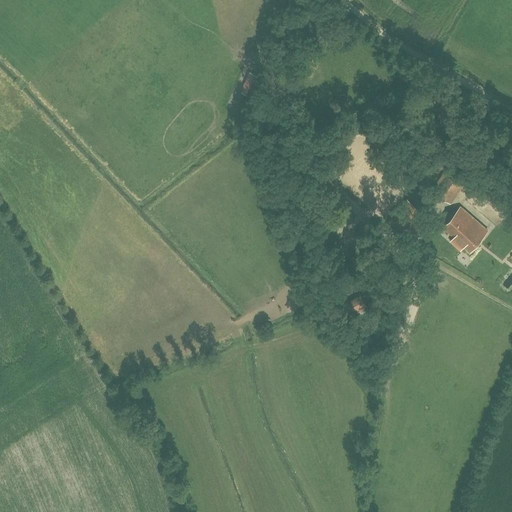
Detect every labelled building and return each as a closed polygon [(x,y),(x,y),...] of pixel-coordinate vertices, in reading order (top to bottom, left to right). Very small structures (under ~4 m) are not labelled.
[(252,95),(260,77),(253,74),(245,92),(252,95)] [(405,170),(408,173),(415,166),(414,166),(415,166),(417,163),(413,159),(403,168),(405,170)] [(463,181),(448,170),(445,174),(461,185),(463,181)] [(444,173),(432,190),(450,203),(462,186),(444,173)] [(390,221),(411,238),(419,228),(409,219),(418,209),(407,200),(390,221)] [(461,250),(464,246),(470,252),(487,230),(460,207),(443,227),(454,237),(450,240),(461,250)] [(342,302),(350,317),(367,308),(359,293),(342,302)]
